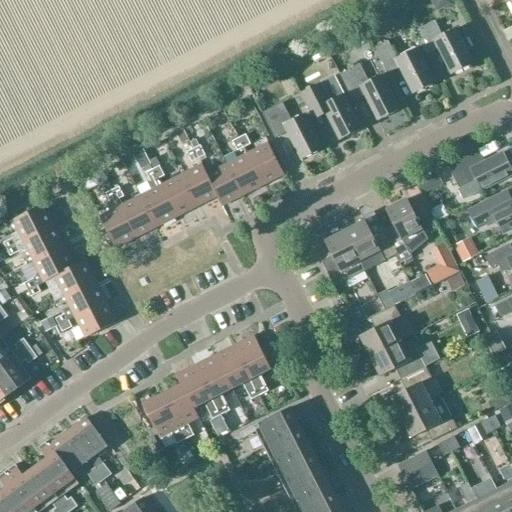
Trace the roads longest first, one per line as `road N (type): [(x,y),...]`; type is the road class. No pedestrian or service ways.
road 1 (residential): [(511,114),(494,115),(260,232),(276,268)]
road 2 (residential): [(376,511),(313,388),(322,353),(276,268)]
road 3 (residential): [(0,448),(176,321)]
